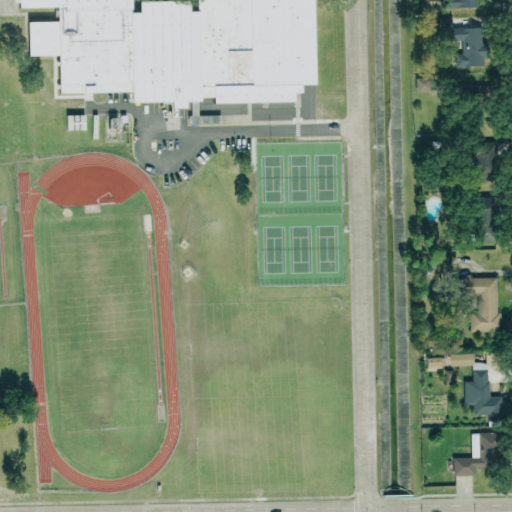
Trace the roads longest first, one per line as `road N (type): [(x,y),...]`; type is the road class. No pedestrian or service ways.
road 1 (residential): [(355,0),(365,511)]
road 2 (residential): [(149,135),(358,128)]
road 3 (secondary): [(365,511),(511,509)]
